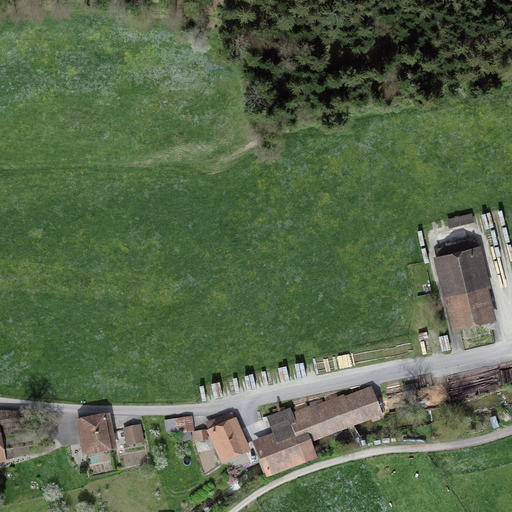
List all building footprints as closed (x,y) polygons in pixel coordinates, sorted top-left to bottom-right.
[(479,243),(434,253),(452,328),(497,317),(479,243)] [(292,415),(310,439),(382,413),(373,387),(292,415)] [(310,439),(292,415),(289,405),(266,414),(271,430),(252,437),(265,474),(316,455),(310,439)] [(24,409),(0,407),(0,425),(27,422),(24,409)] [(80,415),(86,450),(114,445),(108,410),(80,415)] [(232,412),(204,426),(221,459),(249,445),(232,412)] [(122,424),(126,442),(141,439),(137,421),(122,424)] [(203,427),(191,429),(193,440),(205,437),(203,427)] [(6,445),(7,456),(30,454),(29,442),(6,445)]
